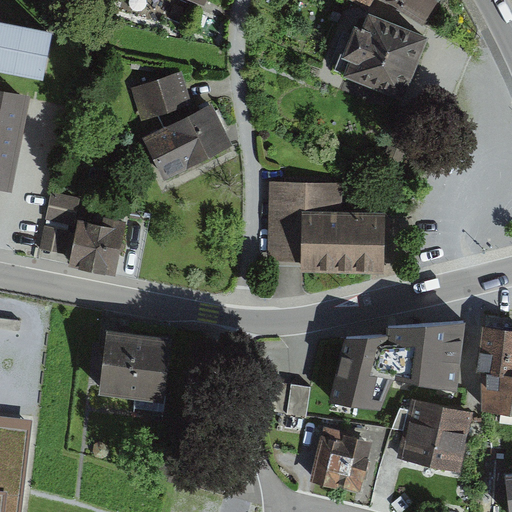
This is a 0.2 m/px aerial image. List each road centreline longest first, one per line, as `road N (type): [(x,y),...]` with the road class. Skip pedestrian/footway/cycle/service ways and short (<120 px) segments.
road 1 (residential): [(239,319),(252,212),(237,56),(242,0)]
road 2 (tertiary): [(511,273),(325,316),(239,319)]
road 3 (tertiary): [(239,319),(0,274)]
road 4 (residential): [(239,319),(234,333),(277,502)]
